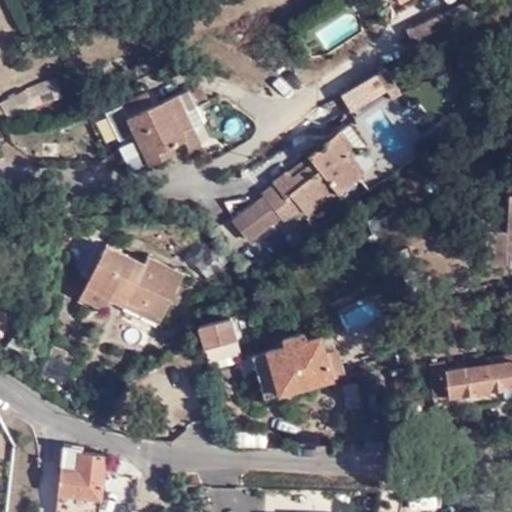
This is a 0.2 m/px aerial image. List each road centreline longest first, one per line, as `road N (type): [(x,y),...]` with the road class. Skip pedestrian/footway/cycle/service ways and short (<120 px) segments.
road 1 (unknown): [(0,171),(117,162),(231,176),(278,146),(328,91)]
road 2 (residential): [(511,448),(414,458),(173,442)]
road 3 (residential): [(173,442),(93,437),(0,379)]
